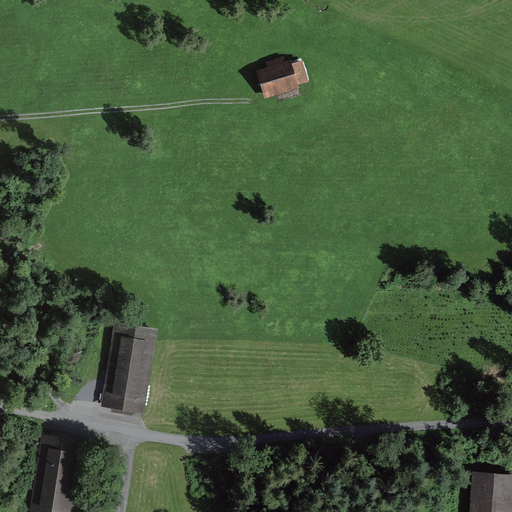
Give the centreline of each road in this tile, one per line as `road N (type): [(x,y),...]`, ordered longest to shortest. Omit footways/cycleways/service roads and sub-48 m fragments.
road 1 (unclassified): [(511,420),(221,441),(129,433)]
road 2 (track): [(0,119),(246,101)]
road 3 (residential): [(72,419),(45,389),(0,302)]
